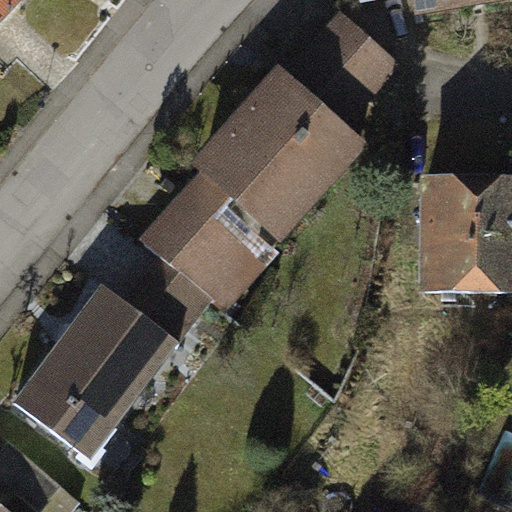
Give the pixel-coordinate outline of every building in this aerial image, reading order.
[(0,0),(0,20),(20,0),(0,0)] [(511,0),(415,0),(420,18),(511,0)] [(347,25),(307,70),(354,111),(394,68),(347,25)] [(211,175),(277,232),(322,179),(332,188),(366,148),(341,126),(354,111),(307,70),(294,85),(286,78),(206,170),(211,175)] [(211,175),(150,245),(164,261),(217,303),(222,309),(284,238),(277,232),(211,175)] [(511,183),(431,183),(431,295),(511,296),(511,183)] [(217,303),(164,261),(128,307),(173,342),(181,348),(217,303)] [(128,307),(107,291),(19,406),(85,456),(173,342),(128,307)] [(511,511),(511,433),(508,432),(476,500),(503,511),(511,511)] [(18,451),(0,474),(0,478),(41,511),(44,511),(64,489),(18,451)] [(79,511),(84,506),(64,489),(44,511),(79,511)]
